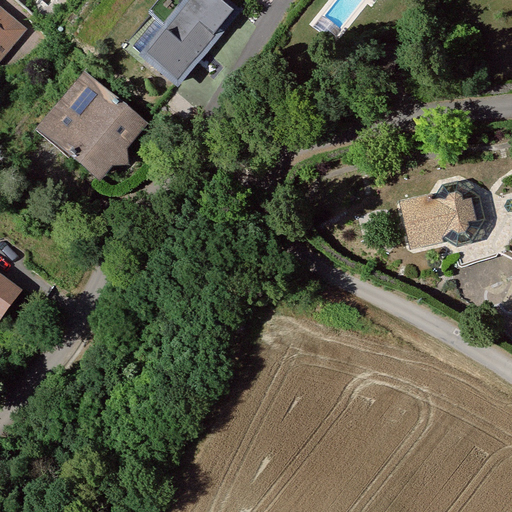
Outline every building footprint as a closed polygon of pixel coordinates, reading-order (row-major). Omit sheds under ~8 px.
[(124,54),(167,90),(226,20),(201,0),(169,0),(147,26),(124,54)] [(158,0),(141,21),(147,26),(169,0),(158,0)] [(0,54),(14,37),(0,25),(0,54)] [(373,37),(364,35),(357,66),(384,70),(389,44),(372,41),(373,37)] [(130,134),(76,89),(35,139),(88,183),(98,171),(112,170),(111,157),(130,134)] [(484,252),(495,258),(511,266),(511,193),(471,172),(444,180),(435,199),(450,248),(468,257),(484,252)] [(16,218),(0,239),(21,256),(38,235),(16,218)] [(0,311),(12,296),(0,286),(0,311)]
